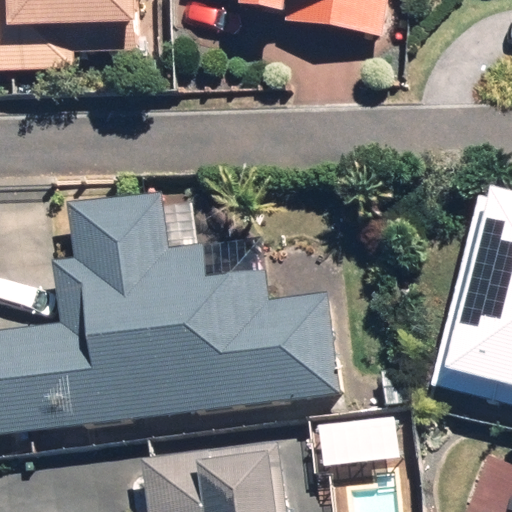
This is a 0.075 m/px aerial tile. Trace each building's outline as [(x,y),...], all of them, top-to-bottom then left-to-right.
[(0,0),(0,74),(80,74),(80,43),(141,43),(140,0),(0,0)] [(231,0),(251,2),(249,23),(292,28),(293,11),(317,14),(314,37),(389,45),(393,0),(231,0)] [(511,213),(480,206),(435,396),(511,414),(511,213)] [(0,340),(0,445),(344,404),(332,303),(273,310),(269,281),(209,289),(205,252),(171,256),(165,209),(72,220),(77,265),(48,268),(56,334),(0,340)] [(281,511),(280,479),(152,487),(153,511),(281,511)]
